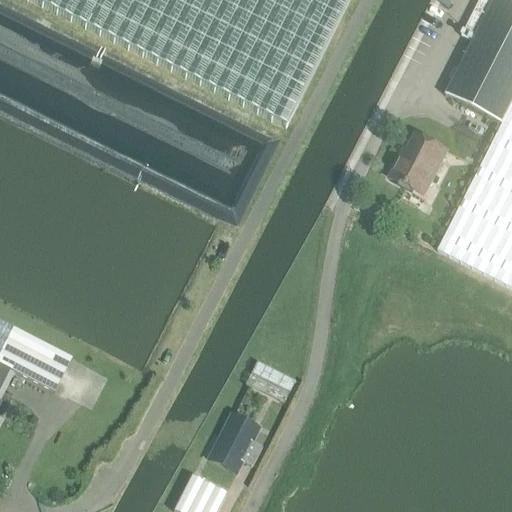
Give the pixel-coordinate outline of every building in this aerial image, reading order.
[(24,0),(286,129),(350,0),(24,0)] [(445,99),(502,128),(511,108),(511,0),(495,0),(494,3),(445,99)] [(473,45),(494,3),(489,0),(481,0),(461,39),(473,45)] [(511,108),(502,128),(438,255),(502,287),(511,292),(511,108)] [(424,198),(446,154),(416,138),(402,165),(399,163),(390,181),(424,198)] [(72,361),(0,323),(0,367),(8,372),(54,395),(72,361)] [(257,365),(251,377),(288,396),(294,384),(257,365)] [(258,433),(229,418),(207,463),(235,477),(242,465),(251,470),(261,451),(252,446),(258,433)] [(217,511),(226,496),(191,479),(173,511),(217,511)]
